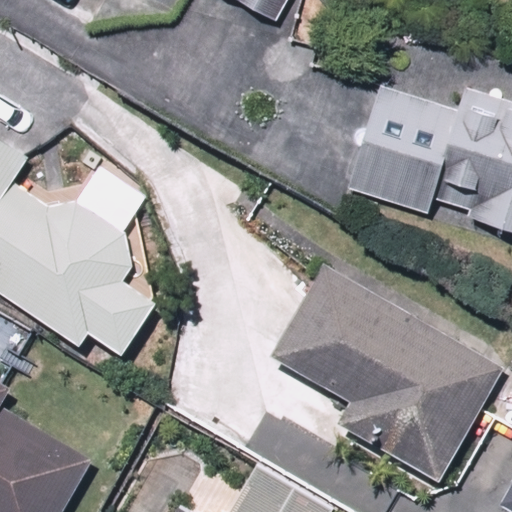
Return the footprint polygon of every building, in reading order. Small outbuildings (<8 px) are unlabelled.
[(228,0),(276,24),(287,0),(228,0)] [(452,112),(369,90),(343,195),(428,222),(431,210),(464,217),(461,233),(511,237),(511,103),(454,101),(452,112)] [(29,171),(0,151),(0,311),(128,391),(170,324),(114,289),(140,248),(25,176),(29,171)] [(433,485),(497,373),(312,269),(259,363),(344,410),(333,429),(433,485)] [(0,511),(54,511),(83,464),(0,415),(0,397),(2,395),(0,393),(0,511)] [(511,475),(500,496),(511,503),(511,475)] [(220,511),(181,491),(168,511),(220,511)]
